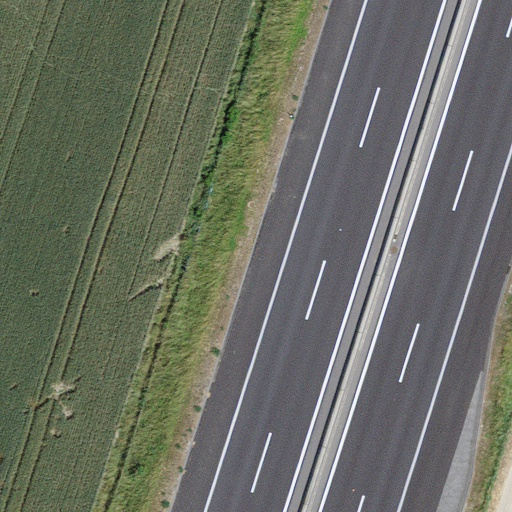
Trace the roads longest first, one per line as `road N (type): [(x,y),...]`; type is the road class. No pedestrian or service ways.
road 1 (motorway): [(406,0),(246,511)]
road 2 (motorway): [(359,511),(511,25)]
